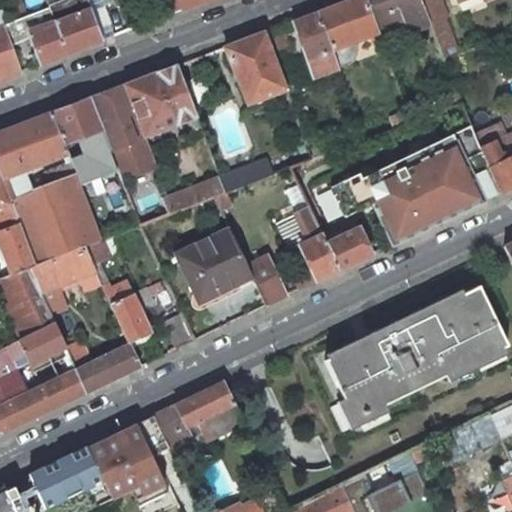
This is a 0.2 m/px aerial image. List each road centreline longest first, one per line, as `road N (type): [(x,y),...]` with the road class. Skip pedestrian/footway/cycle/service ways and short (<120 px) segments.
road 1 (residential): [(0,462),(511,216)]
road 2 (residential): [(284,0),(0,108)]
